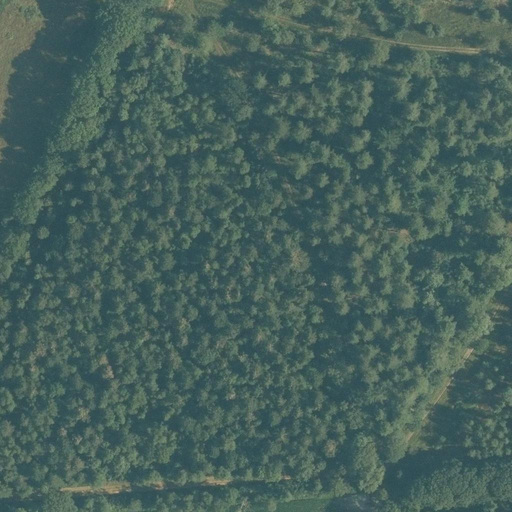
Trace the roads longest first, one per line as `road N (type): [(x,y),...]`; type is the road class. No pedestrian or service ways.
road 1 (track): [(395,511),(280,171),(238,81),(186,0)]
road 2 (track): [(511,458),(0,493)]
road 3 (track): [(0,317),(162,0)]
road 4 (track): [(228,0),(407,49),(511,53)]
road 5 (track): [(392,467),(511,280)]
